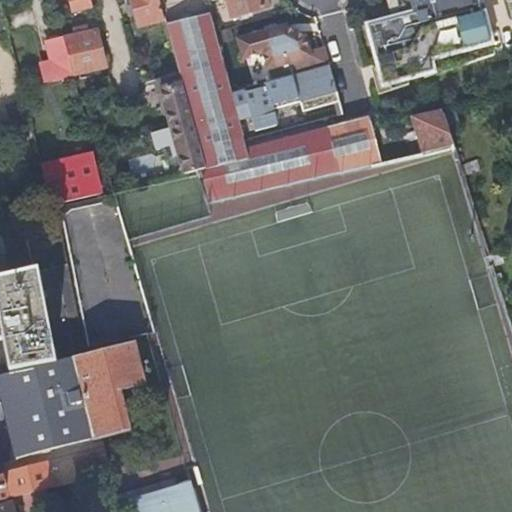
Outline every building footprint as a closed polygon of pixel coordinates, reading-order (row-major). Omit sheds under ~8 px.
[(69,0),(73,12),(92,7),(89,0),(69,0)] [(165,19),(160,0),(134,0),(141,26),(165,19)] [(215,32),(206,0),(160,0),(165,19),(180,73),(192,120),(205,168),(249,159),(246,148),(239,120),(231,91),(230,87),(215,32)] [(268,7),(265,0),(228,0),(232,16),(268,7)] [(397,0),(401,16),(368,24),(383,82),(422,72),(424,76),(440,71),(439,68),(493,54),(479,0),(397,0)] [(4,13),(24,86),(46,79),(28,7),(4,13)] [(251,81),(237,26),(215,32),(230,87),(251,81)] [(77,37),(88,34),(87,29),(75,32),(77,37)] [(64,40),(73,75),(105,66),(97,32),(88,34),(77,37),(64,40)] [(330,65),(325,47),(290,57),(295,74),(330,65)] [(330,65),(295,74),(278,79),(288,118),(340,104),(330,65)] [(192,120),(180,73),(159,79),(171,126),(192,120)] [(245,87),(231,91),(239,120),(252,117),(256,131),(277,125),(267,86),(246,92),(245,87)] [(413,116),(423,153),(454,146),(443,109),(413,116)] [(383,163),(373,127),(369,116),(246,148),(249,159),(205,168),(199,170),(201,176),(208,203),(383,163)] [(205,168),(192,120),(171,126),(183,173),(199,170),(205,168)] [(103,194),(93,151),(39,163),(49,206),(103,194)] [(158,160),(150,162),(154,179),(163,178),(158,160)] [(154,179),(150,162),(139,164),(142,182),(154,179)] [(0,278),(34,270),(19,211),(0,215),(0,278)] [(10,369),(56,360),(38,269),(34,270),(0,278),(0,334),(2,334),(10,369)] [(72,356),(92,439),(129,430),(119,391),(146,384),(135,341),(72,356)] [(92,439),(72,356),(56,360),(0,374),(0,401),(1,402),(7,425),(0,426),(0,442),(5,461),(92,439)] [(0,499),(77,480),(71,456),(0,474),(1,476),(0,475),(0,499)] [(79,468),(82,479),(98,474),(95,464),(79,468)] [(122,496),(126,511),(199,511),(189,476),(122,496)] [(0,505),(0,511),(14,511),(12,502),(0,505)]
